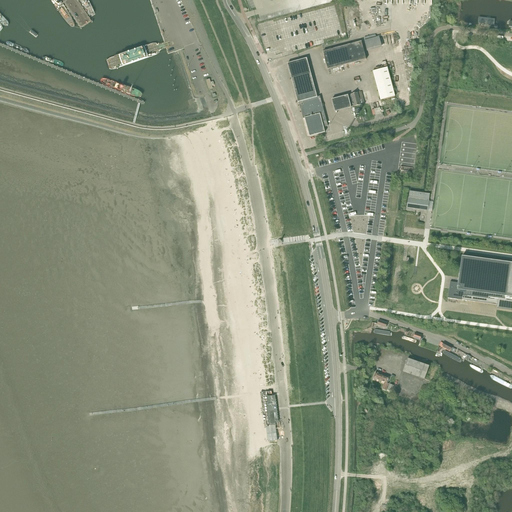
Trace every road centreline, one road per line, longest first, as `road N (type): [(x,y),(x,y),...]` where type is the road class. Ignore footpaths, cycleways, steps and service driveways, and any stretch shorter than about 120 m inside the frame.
road 1 (secondary): [(331,317),(296,157),(226,0)]
road 2 (secondary): [(334,511),(331,317)]
road 3 (residential): [(331,317),(374,315),(511,374)]
